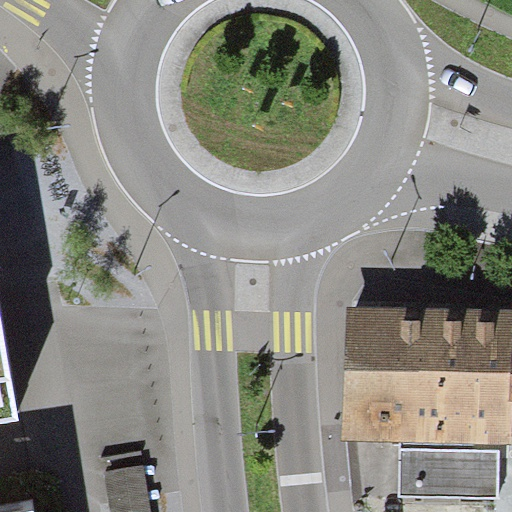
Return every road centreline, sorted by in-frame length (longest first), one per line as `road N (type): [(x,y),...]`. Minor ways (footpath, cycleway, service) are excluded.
road 1 (secondary): [(201,214),(228,511)]
road 2 (secondary): [(307,511),(294,330),(301,222)]
road 3 (primary): [(127,61),(131,133),(171,194),(201,214)]
road 4 (primary): [(380,159),(511,187)]
road 5 (primary): [(511,101),(394,55)]
